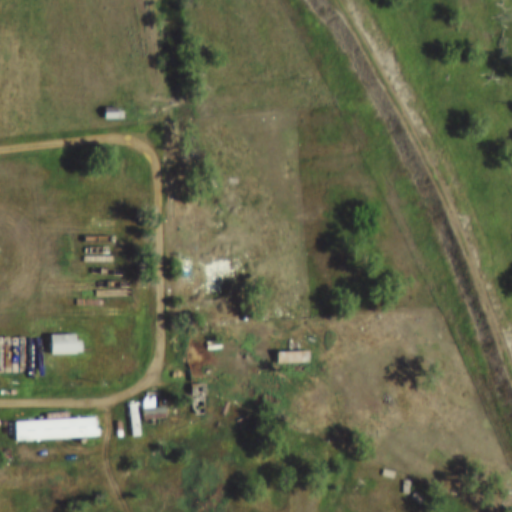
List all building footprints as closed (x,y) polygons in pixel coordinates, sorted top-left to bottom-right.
[(97,93),(111,93),(111,97),(116,97),(116,105),(97,105),(97,93)] [(104,118),(123,118),(123,107),(104,107),(104,118)] [(95,223),(122,223),(122,205),(95,205),(95,223)] [(224,248),(200,248),(200,266),(224,266),(224,248)] [(68,338),(68,340),(42,340),(42,321),(68,321),(68,328),(75,328),(75,338),(68,338)] [(49,355),(79,355),(79,336),(49,336),(49,355)] [(268,338),(301,338),(301,349),(269,350),(268,338)] [(183,371),(197,371),(197,382),(183,383),(183,371)] [(136,396),(159,395),(160,402),(136,403),(136,396)] [(156,425),(156,419),(164,419),(164,408),(153,408),(153,398),(142,398),(142,425),(156,425)] [(6,408),(85,404),(86,415),(91,415),(91,422),(86,423),(86,424),(7,427),(6,408)] [(14,442),(97,438),(97,419),(13,422),(14,442)]
